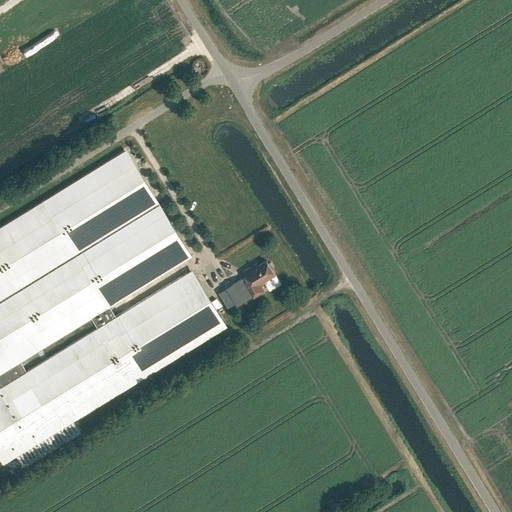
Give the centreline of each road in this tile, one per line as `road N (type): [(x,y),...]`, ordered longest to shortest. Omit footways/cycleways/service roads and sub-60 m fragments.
road 1 (unclassified): [(496,511),(237,89)]
road 2 (unclassified): [(237,89),(382,0)]
